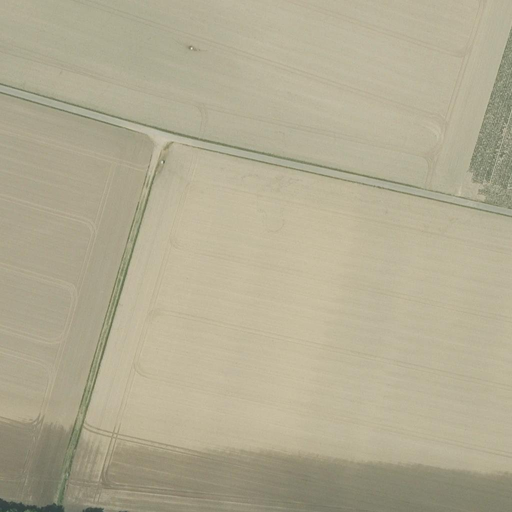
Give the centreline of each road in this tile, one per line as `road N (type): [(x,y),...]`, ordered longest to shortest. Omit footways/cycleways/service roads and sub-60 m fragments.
road 1 (track): [(511,214),(161,136),(0,90)]
road 2 (track): [(53,511),(161,136)]
